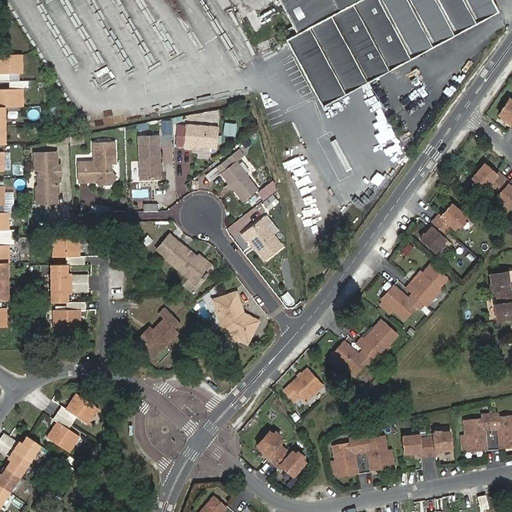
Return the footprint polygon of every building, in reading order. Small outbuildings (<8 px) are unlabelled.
[(226,0),(214,0),(219,8),(229,4),(226,0)] [(279,0),(294,26),(285,31),(289,38),(286,40),(323,106),(497,12),(490,0),(279,0)] [(0,82),(10,82),(10,74),(22,74),(21,55),(0,55),(0,82)] [(28,82),(10,82),(10,90),(6,90),(6,93),(1,93),(1,90),(0,89),(0,143),(4,144),(4,107),(23,106),(23,89),(28,89),(28,82)] [(511,99),(510,98),(500,113),(511,121),(511,122),(511,124),(511,99)] [(171,134),(170,120),(161,120),(162,134),(171,134)] [(234,136),(235,122),(222,121),(221,134),(234,136)] [(373,146),(382,141),(389,154),(404,146),(391,122),(367,136),(373,146)] [(191,145),(197,145),(214,144),(213,124),(181,126),(182,149),(191,148),(191,145)] [(334,131),(328,134),(344,161),(349,158),(334,131)] [(138,138),(141,182),(160,181),(157,137),(138,138)] [(78,163),(79,183),(95,182),(98,186),(111,185),(118,177),(107,168),(107,165),(117,164),(115,142),(92,143),(93,162),(78,163)] [(286,174),(311,162),(302,145),(278,157),(286,174)] [(51,170),(54,167),(53,154),(32,156),(33,172),(38,177),(38,183),(34,189),(35,204),(54,203),(53,195),(55,194),(54,177),(52,175),(51,170)] [(215,168),(242,201),(256,190),(246,177),(248,176),(236,161),(230,166),(226,160),(215,168)] [(498,200),(504,205),(507,207),(511,202),(511,187),(507,183),(509,181),(498,171),(496,173),(485,163),(473,177),(484,187),(486,185),(497,194),(495,197),(498,200)] [(167,164),(167,201),(175,201),(174,164),(167,164)] [(375,193),(381,185),(372,179),(366,187),(375,193)] [(0,263),(8,263),(9,263),(9,245),(15,245),(15,229),(9,230),(8,212),(0,212),(0,204),(3,204),(3,185),(0,185),(0,263)] [(13,194),(3,194),(3,204),(13,204),(13,194)] [(272,194),(244,215),(250,223),(278,202),(272,194)] [(143,202),(143,211),(156,211),(156,202),(143,202)] [(437,247),(442,240),(445,237),(443,235),(447,230),(452,224),(454,227),(465,214),(451,202),(440,214),(438,213),(429,224),(429,225),(430,226),(421,237),(435,249),(437,247)] [(285,245),(262,217),(243,232),(249,239),(251,238),(268,259),(285,245)] [(203,263),(198,259),(199,257),(171,233),(159,248),(169,256),(167,258),(198,283),(212,266),(204,261),(203,263)] [(76,245),(79,246),(79,238),(54,238),(54,257),(66,257),(67,264),(71,264),(85,264),(84,256),(79,256),(79,250),(76,250),(76,245)] [(213,264),(200,254),(198,256),(199,257),(198,259),(203,263),(204,261),(212,266),(213,264)] [(8,281),(8,263),(0,263),(0,300),(9,300),(8,281)] [(395,288),(383,301),(380,305),(389,313),(392,310),(404,319),(416,306),(418,308),(423,303),(426,304),(438,290),(436,288),(445,277),(429,263),(412,282),(410,280),(405,286),(412,293),(407,298),(395,288)] [(67,264),(52,265),(52,302),(67,302),(68,302),(68,293),(72,292),(72,291),(88,290),(88,276),(71,276),(71,274),(67,274),(67,264)] [(495,289),(496,296),(497,303),(494,304),(496,320),(511,317),(511,313),(510,302),(511,301),(511,286),(508,287),(506,271),(489,273),(492,289),(495,289)] [(380,299),(383,301),(395,288),(393,285),(380,299)] [(280,296),(286,304),(293,299),(286,291),(280,296)] [(246,318),(248,314),(246,312),(238,292),(234,293),(242,315),(246,318)] [(261,320),(248,314),(246,318),(242,315),(234,293),(216,299),(226,330),(231,332),(232,336),(236,338),(242,337),(250,341),(261,320)] [(68,302),(67,302),(67,310),(55,310),(55,329),(80,328),(80,320),(78,320),(77,317),(80,317),(80,310),(85,309),(85,301),(72,302),(68,302)] [(164,319),(152,330),(148,327),(135,340),(152,357),(178,332),(174,328),(179,323),(165,309),(159,314),(164,319)] [(346,344),(334,357),(331,361),(341,369),(344,366),(354,375),(367,362),(369,364),(374,358),(377,361),(389,347),(387,344),(397,334),(380,319),(363,339),(361,337),(356,342),(363,349),(359,354),(346,344)] [(331,354),(334,357),(346,344),(343,341),(331,354)] [(288,384),(282,390),(293,401),(299,395),(304,401),(321,384),(307,369),(290,385),(288,384)] [(73,405),(70,403),(66,409),(61,406),(52,419),(57,422),(54,427),(56,429),(54,433),(51,431),(47,438),(68,452),(78,436),(68,429),(73,423),(77,416),(87,423),(98,407),(77,393),(72,400),(75,401),(73,405)] [(501,443),(511,441),(511,414),(498,416),(498,412),(490,413),(483,414),(483,417),(464,419),(466,434),(462,435),(463,447),(467,446),(486,444),(484,428),(499,427),(501,443)] [(404,435),(405,451),(420,450),(421,455),(436,454),(436,448),(451,447),(449,430),(434,432),(434,435),(426,436),(419,437),(419,434),(404,435)] [(273,431),(270,434),(277,439),(279,436),(273,431)] [(277,439),(270,434),(268,432),(256,445),(268,455),(267,458),(272,462),(278,468),(280,465),(292,475),(303,461),(291,451),(289,454),(283,449),(278,444),(280,442),(277,439)] [(19,445),(4,434),(0,439),(0,451),(10,458),(9,459),(12,462),(7,469),(2,477),(0,475),(0,507),(41,446),(29,437),(23,446),(20,443),(19,445)] [(25,435),(20,443),(23,446),(29,437),(25,435)] [(371,466),(389,462),(393,461),(391,449),(387,450),(384,436),(366,439),(366,435),(351,438),(352,441),(333,445),(336,460),(332,461),(334,473),(338,472),(356,469),(353,453),(368,450),(371,466)] [(12,462),(9,459),(4,467),(7,469),(12,462)] [(478,495),(479,504),(481,509),(489,507),(485,494),(478,495)] [(213,496),(211,499),(224,509),(226,506),(213,496)] [(221,511),(224,509),(211,499),(200,511),(221,511)]
